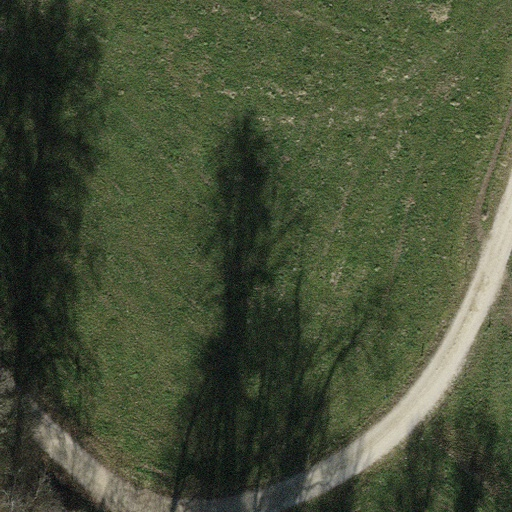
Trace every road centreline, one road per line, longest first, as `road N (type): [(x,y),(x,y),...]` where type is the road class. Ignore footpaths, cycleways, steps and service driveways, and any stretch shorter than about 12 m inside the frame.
road 1 (track): [(235,511),(403,428),(485,263),(511,181)]
road 2 (track): [(0,341),(172,511)]
